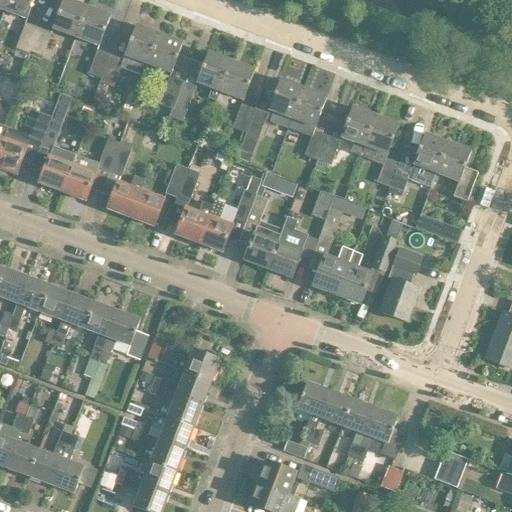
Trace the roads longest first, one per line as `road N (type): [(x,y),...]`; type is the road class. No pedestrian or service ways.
road 1 (residential): [(191,0),(511,124)]
road 2 (residential): [(280,320),(0,215)]
road 3 (residential): [(438,378),(511,168)]
road 4 (residential): [(206,511),(280,320)]
road 5 (residential): [(438,378),(280,320)]
